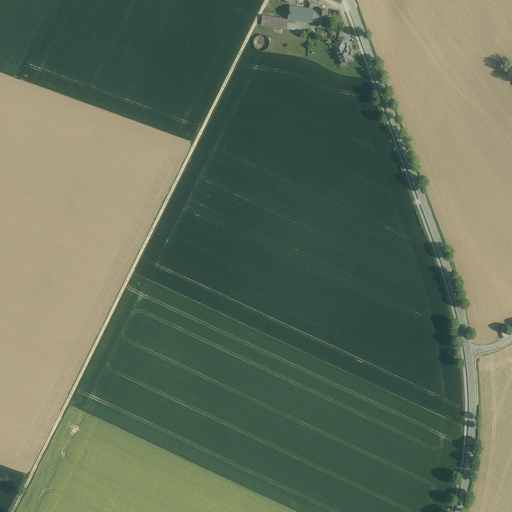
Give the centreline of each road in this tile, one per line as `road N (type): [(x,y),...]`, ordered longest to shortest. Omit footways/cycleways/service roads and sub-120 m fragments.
road 1 (unclassified): [(13,511),(266,0)]
road 2 (tertiary): [(467,350),(451,280),(349,0)]
road 3 (tertiary): [(460,511),(471,446),(467,350)]
